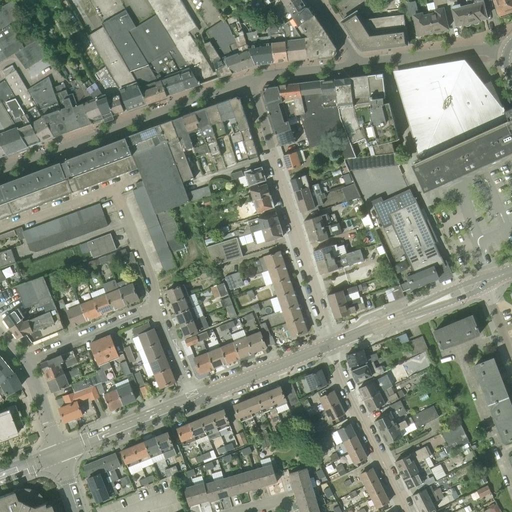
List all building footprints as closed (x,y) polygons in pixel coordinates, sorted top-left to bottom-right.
[(0,61),(15,53),(38,39),(34,33),(22,41),(12,25),(24,18),(13,0),(0,7),(0,61)] [(220,77),(217,71),(216,72),(214,72),(196,44),(188,32),(197,27),(180,0),(147,0),(157,15),(181,55),(190,69),(199,84),(201,84),(219,77),(220,77)] [(267,10),(261,0),(257,0),(250,4),(257,16),(267,10)] [(282,9),(286,7),(295,0),(281,0),(284,4),(280,6),(280,5),(271,12),(272,15),(282,9)] [(295,0),(286,7),(282,9),(273,15),(280,26),(285,23),(281,17),(289,12),(293,18),(307,9),(305,6),(306,4),(305,1),(302,1),(301,0),(295,0)] [(447,6),(445,0),(433,0),(436,10),(428,11),(433,32),(435,31),(437,32),(438,32),(439,30),(447,28),(443,10),(448,9),(447,6)] [(459,7),(457,0),(445,0),(447,6),(451,5),(456,25),(463,23),(463,25),(465,24),(465,25),(467,26),(470,26),(471,24),(472,24),(468,5),(459,7)] [(468,5),(472,24),(474,23),(475,24),(478,24),(479,22),(479,21),(481,20),(480,19),(487,17),(482,0),(477,0),(477,1),(475,1),(475,3),(468,5)] [(511,0),(493,0),(500,18),(508,15),(507,11),(511,9),(511,0)] [(428,11),(418,13),(415,1),(406,3),(409,14),(413,13),(419,35),(427,33),(428,34),(430,34),(431,32),(433,32),(428,11)] [(297,27),(314,15),(309,8),(307,9),(293,18),(291,19),(297,27)] [(129,31),(136,27),(127,9),(126,10),(102,23),(104,27),(143,94),(146,104),(168,96),(162,79),(159,80),(156,76),(129,31)] [(341,22),(358,48),(363,50),(396,46),(399,46),(407,45),(404,14),(362,20),(357,12),(341,22)] [(157,15),(136,27),(129,31),(156,76),(163,72),(165,77),(169,76),(176,93),(186,89),(199,84),(190,69),(180,72),(172,75),(165,64),(181,55),(157,15)] [(297,27),(300,31),(303,38),(306,38),(308,58),(333,55),(335,48),(314,15),(297,27)] [(232,35),(228,25),(224,19),(223,20),(210,28),(206,31),(224,59),(233,73),(244,69),(240,61),(242,60),(243,59),(235,37),(232,35)] [(246,40),(244,33),(239,19),(228,25),(232,35),(235,37),(243,59),(242,60),(240,61),(244,69),(256,65),(246,40)] [(291,19),(285,23),(280,26),(286,33),(289,60),(289,59),(293,59),(293,60),(308,58),(306,38),(303,38),(300,31),(297,27),(291,19)] [(257,31),(257,33),(265,31),(260,22),(255,24),(257,31)] [(286,33),(280,26),(270,28),(272,42),(274,62),(289,60),(286,33)] [(143,94),(104,27),(88,36),(95,48),(106,66),(120,90),(128,110),(146,104),(143,94)] [(196,44),(199,42),(194,34),(199,30),(197,27),(188,32),(196,44)] [(262,64),(258,38),(257,33),(257,31),(244,33),(246,40),(256,65),(262,64)] [(274,62),(272,42),(269,43),(268,36),(258,38),(262,64),(274,62)] [(38,39),(15,53),(26,69),(48,55),(38,39)] [(213,61),(217,71),(220,77),(233,73),(224,59),(222,60),(210,42),(204,43),(208,54),(209,54),(211,61),(213,61)] [(76,61),(71,64),(74,69),(79,65),(76,61)] [(55,136),(26,89),(15,70),(14,70),(11,64),(2,70),(4,73),(4,80),(41,141),(55,136)] [(446,178),(450,176),(461,171),(511,148),(511,106),(505,110),(491,79),(490,79),(490,80),(475,86),(465,64),(410,71),(411,80),(399,83),(418,145),(421,144),(425,158),(414,162),(425,187),(442,180),(446,178)] [(113,115),(128,110),(120,90),(106,66),(100,70),(91,75),(94,81),(102,95),(105,94),(113,115)] [(163,72),(156,76),(159,80),(162,79),(168,96),(176,93),(169,76),(165,77),(163,72)] [(372,155),(395,152),(392,141),(399,139),(395,125),(393,116),(389,102),(384,103),(383,97),(385,97),(383,74),(368,75),(371,102),(353,105),(354,115),(372,155)] [(351,78),(353,105),(371,102),(368,75),(351,77),(351,78)] [(69,132),(52,88),(48,77),(26,89),(55,136),(69,132)] [(356,158),(372,155),(354,115),(353,105),(351,78),(335,79),(338,114),(356,158)] [(74,87),(73,87),(80,104),(83,103),(91,123),(104,119),(95,98),(93,99),(92,98),(84,84),(80,79),(77,80),(72,81),(73,84),(74,87)] [(335,79),(321,81),(325,112),(327,119),(303,128),(310,146),(335,138),(344,159),(356,158),(338,114),(335,79)] [(41,141),(4,80),(0,82),(0,100),(2,104),(5,102),(15,118),(20,116),(24,123),(27,122),(28,125),(21,128),(19,124),(15,125),(28,146),(41,141)] [(95,98),(104,119),(113,115),(105,94),(102,95),(94,81),(92,82),(89,80),(84,84),(92,98),(93,99),(95,98)] [(299,114),(303,128),(327,119),(325,112),(321,81),(299,83),(304,113),(299,114)] [(81,127),(66,89),(64,83),(52,88),(69,132),(81,127)] [(278,86),(287,116),(295,116),(295,115),(299,114),(304,113),(299,83),(278,86)] [(291,129),(287,116),(278,86),(266,87),(263,91),(276,133),(291,129)] [(91,123),(83,103),(80,104),(73,87),(66,89),(81,127),(91,123)] [(239,131),(240,134),(243,142),(249,160),(258,157),(247,123),(248,123),(243,108),(240,99),(237,97),(230,99),(240,131),(239,131)] [(240,131),(230,99),(217,104),(228,135),(239,131),(240,131)] [(28,146),(15,125),(2,104),(0,100),(0,142),(7,154),(28,146)] [(205,108),(216,139),(223,136),(228,135),(217,104),(205,108)] [(216,139),(205,108),(195,111),(208,147),(210,153),(213,152),(215,159),(222,156),(222,155),(221,155),(218,144),(216,139)] [(208,147),(195,111),(182,116),(189,133),(188,133),(195,150),(197,158),(210,153),(208,147)] [(171,120),(185,154),(195,150),(188,133),(189,133),(182,116),(171,120)] [(185,154),(171,120),(160,124),(182,183),(191,179),(192,180),(194,179),(185,154)] [(169,246),(171,252),(171,253),(186,248),(170,209),(190,202),(187,193),(182,183),(160,124),(126,137),(138,168),(143,181),(145,186),(147,191),(149,197),(151,202),(153,208),(156,213),(158,219),(160,224),(162,230),(164,235),(166,241),(169,246)] [(293,128),(291,129),(276,133),(280,145),(297,140),(293,128)] [(243,142),(240,134),(230,137),(233,145),(243,142)] [(0,185),(0,219),(138,168),(126,137),(125,137),(125,138),(67,160),(67,161),(61,163),(61,162),(0,185)] [(296,151),(283,155),(287,169),(300,165),(296,151)] [(372,155),(356,158),(344,159),(349,171),(400,165),(395,152),(372,155)] [(253,169),(245,172),(249,185),(266,180),(262,168),(253,170),(253,169)] [(242,171),(230,175),(232,180),(244,176),(242,171)] [(294,191),(308,186),(309,186),(307,181),(312,179),(310,173),(290,179),(294,191)] [(137,189),(145,186),(143,181),(135,183),(137,189)] [(343,187),(348,201),(361,196),(357,182),(343,187)] [(308,186),(294,191),(297,201),(319,194),(322,194),(319,184),(308,187),(308,186)] [(254,200),(271,195),(268,188),(268,189),(266,185),(259,187),(259,185),(250,188),(254,200)] [(145,186),(137,189),(133,191),(135,196),(147,191),(145,186)] [(187,193),(190,202),(191,204),(212,197),(208,187),(187,193)] [(433,239),(415,197),(413,197),(410,190),(383,202),(381,198),(372,202),(393,249),(402,245),(415,274),(408,277),(410,281),(413,288),(438,277),(435,271),(438,269),(437,267),(444,264),(446,267),(446,266),(442,256),(440,257),(434,243),(435,243),(433,239)] [(147,191),(135,196),(137,202),(149,197),(147,191)] [(319,194),(297,201),(301,212),(323,205),(319,194)] [(271,195),(254,200),(238,205),(239,210),(250,206),(252,215),(265,211),(265,210),(274,207),(272,201),(273,200),(272,197),(271,197),(271,195)] [(149,197),(137,202),(139,207),(151,202),(149,197)] [(151,202),(139,207),(141,213),(153,208),(151,202)] [(99,218),(104,216),(100,203),(94,205),(99,218)] [(88,207),(93,220),(98,218),(99,218),(94,205),(88,207)] [(82,209),(87,222),(91,221),(93,220),(88,207),(82,209)] [(201,207),(194,209),(196,217),(203,215),(201,207)] [(153,208),(141,213),(143,218),(156,213),(153,208)] [(76,212),(81,224),(85,223),(87,222),(82,209),(76,212)] [(70,214),(75,226),(78,225),(81,224),(76,212),(70,214)] [(240,230),(234,231),(236,237),(238,237),(251,233),(279,223),(276,212),(248,221),(249,225),(239,227),(240,230)] [(156,213),(143,218),(146,224),(158,219),(156,213)] [(307,232),(330,225),(326,213),(304,220),(307,232)] [(64,216),(69,229),(72,228),(75,226),(70,214),(64,216)] [(370,215),(363,216),(366,227),(373,225),(370,215)] [(59,218),(63,231),(65,230),(69,229),(64,216),(59,218)] [(98,218),(102,228),(108,226),(104,216),(99,218),(98,218)] [(53,220),(57,233),(59,232),(63,231),(59,218),(53,220)] [(93,220),(91,221),(95,231),(102,228),(98,218),(93,220)] [(158,219),(146,224),(148,229),(160,224),(158,219)] [(47,222),(51,235),(52,235),(57,233),(53,220),(47,222)] [(91,221),(87,222),(85,223),(89,233),(95,231),(91,221)] [(41,225),(45,237),(46,237),(51,235),(47,222),(41,225)] [(81,224),(78,225),(82,235),(89,233),(85,223),(81,224)] [(279,223),(251,233),(255,245),(283,236),(281,230),(282,228),(281,226),(280,225),(279,223)] [(160,224),(148,229),(150,235),(162,230),(160,224)] [(35,227),(40,239),(45,237),(41,225),(35,227)] [(75,226),(72,228),(76,238),(82,235),(78,225),(75,226)] [(330,225),(307,232),(311,243),(334,236),(330,225)] [(216,229),(218,235),(229,232),(227,226),(216,229)] [(25,237),(23,231),(22,227),(16,230),(19,240),(25,237)] [(29,229),(34,242),(39,239),(40,239),(35,227),(29,229)] [(69,229),(65,230),(69,240),(76,238),(72,228),(69,229)] [(23,231),(25,237),(28,244),(34,242),(29,229),(23,231)] [(0,235),(0,240),(16,234),(14,230),(0,235)] [(65,230),(63,231),(59,232),(63,243),(69,240),(65,230)] [(162,230),(150,235),(152,240),(164,235),(162,230)] [(57,233),(52,235),(56,245),(63,243),(59,232),(57,233)] [(222,235),(224,241),(235,238),(233,232),(222,235)] [(94,257),(116,248),(111,233),(88,241),(94,257)] [(51,235),(46,237),(50,247),(56,245),(52,235),(51,235)] [(164,235),(152,240),(154,246),(166,241),(164,235)] [(45,237),(40,239),(39,239),(43,250),(50,247),(46,237),(45,237)] [(204,241),(206,247),(217,243),(216,237),(204,241)] [(213,266),(244,256),(238,237),(236,237),(235,238),(219,243),(207,247),(213,266)] [(39,239),(34,242),(28,244),(30,250),(37,252),(43,250),(39,239)] [(88,241),(79,245),(82,254),(92,250),(88,241)] [(166,241),(154,246),(156,251),(169,246),(166,241)] [(317,263),(340,256),(336,244),(314,251),(317,263)] [(169,246),(156,251),(158,257),(171,252),(169,246)] [(0,266),(16,261),(12,249),(0,252),(0,266)] [(106,256),(108,261),(126,254),(130,265),(136,262),(132,252),(127,254),(126,249),(106,256)] [(340,256),(317,263),(321,274),(365,260),(361,249),(340,256)] [(171,252),(158,257),(161,262),(173,258),(171,253),(171,252)] [(264,272),(270,270),(285,265),(280,252),(260,259),(260,260),(264,271),(264,272)] [(173,258),(161,262),(163,268),(175,263),(173,258)] [(175,263),(163,268),(165,273),(177,269),(175,263)] [(82,271),(80,265),(73,268),(75,273),(82,271)] [(289,278),(285,265),(270,270),(274,284),(289,278)] [(232,274),(237,288),(244,285),(240,272),(232,274)] [(237,288),(232,274),(225,277),(231,290),(237,288)] [(47,313),(57,309),(44,276),(17,286),(26,308),(39,303),(41,306),(44,305),(47,313)] [(117,283),(125,304),(139,299),(130,278),(117,283)] [(289,278),(274,284),(279,297),(294,292),(289,278)] [(125,304),(117,283),(116,281),(103,286),(107,294),(113,310),(125,304)] [(403,292),(413,288),(410,281),(400,285),(402,288),(403,292)] [(228,293),(224,283),(211,288),(215,298),(228,293)] [(172,302),(188,296),(184,284),(168,290),(172,302)] [(331,307),(347,302),(345,296),(351,294),(358,291),(357,286),(349,288),(328,295),(331,307)] [(402,288),(392,292),(396,301),(405,297),(402,288)] [(256,296),(253,290),(247,292),(250,299),(256,296)] [(294,292),(279,297),(283,310),(298,305),(294,292)] [(177,313),(193,307),(200,304),(195,293),(188,296),(172,302),(177,313)] [(113,310),(107,294),(93,300),(99,315),(113,310)] [(233,304),(230,297),(221,301),(224,308),(233,304)] [(99,315),(93,300),(80,305),(86,320),(99,315)] [(347,302),(331,307),(335,319),(351,314),(350,313),(357,311),(365,308),(363,303),(348,307),(347,302)] [(258,303),(252,306),(255,313),(261,311),(258,303)] [(86,320),(80,305),(67,310),(73,326),(86,320)] [(298,305),(283,310),(288,324),(303,319),(298,305)] [(193,307),(177,313),(181,325),(197,318),(193,307)] [(11,327),(22,319),(25,317),(18,308),(4,318),(11,327)] [(57,309),(47,313),(24,322),(22,319),(11,327),(19,339),(27,334),(32,342),(65,329),(57,309)] [(253,313),(245,316),(247,322),(255,318),(253,313)] [(473,315),(434,331),(442,350),(480,334),(473,315)] [(181,325),(186,336),(208,328),(203,316),(197,318),(181,325)] [(303,319),(288,324),(292,337),(300,334),(301,336),(306,334),(305,332),(307,332),(303,319)] [(226,324),(229,329),(236,326),(234,321),(226,324)] [(264,333),(270,330),(267,322),(261,325),(264,333)] [(229,329),(226,324),(220,326),(222,332),(229,329)] [(145,348),(160,342),(154,329),(152,330),(151,328),(146,330),(144,325),(133,330),(136,336),(139,335),(145,348)] [(245,329),(233,333),(235,337),(247,333),(245,329)] [(270,330),(264,333),(269,346),(275,344),(270,330)] [(201,334),(204,340),(209,338),(207,331),(201,334)] [(247,337),(253,352),(266,347),(260,332),(247,337)] [(204,340),(201,334),(185,340),(188,346),(204,340)] [(100,339),(109,360),(119,356),(110,335),(100,339)] [(416,339),(422,351),(422,353),(429,350),(423,336),(416,339)] [(234,342),(240,357),(253,352),(247,337),(234,342)] [(97,371),(98,374),(102,383),(109,380),(105,371),(112,368),(109,360),(100,339),(91,343),(99,364),(100,364),(102,369),(97,371)] [(422,351),(416,339),(410,342),(415,354),(422,351)] [(150,361),(165,355),(160,342),(145,348),(150,361)] [(221,348),(227,363),(240,357),(234,342),(221,348)] [(221,348),(208,353),(214,368),(227,363),(221,348)] [(368,364),(373,361),(378,359),(376,353),(365,356),(363,349),(347,355),(350,366),(367,361),(368,364)] [(45,371),(53,368),(52,366),(76,357),(73,350),(42,363),(45,371)] [(214,368),(208,353),(195,358),(198,366),(196,367),(198,372),(200,371),(201,373),(214,368)] [(170,368),(165,355),(150,361),(155,374),(170,368)] [(0,356),(0,381),(13,372),(12,371),(12,372),(1,357),(0,356)] [(48,380),(64,373),(62,369),(78,363),(76,357),(52,366),(53,368),(45,371),(48,380)] [(490,404),(508,397),(493,358),(475,366),(490,404)] [(373,361),(368,364),(352,370),(357,382),(372,375),(373,378),(385,372),(382,365),(376,368),(373,361)] [(126,375),(132,372),(128,362),(122,364),(126,375)] [(78,367),(64,373),(48,380),(53,392),(69,386),(66,379),(80,374),(78,367)] [(170,368),(155,374),(161,387),(168,385),(168,386),(174,384),(173,382),(175,381),(170,368)] [(314,373),(307,376),(312,389),(327,383),(321,370),(319,371),(318,369),(313,371),(314,373)] [(13,372),(0,381),(0,396),(3,395),(4,396),(21,387),(13,372)] [(117,390),(123,404),(136,399),(131,386),(137,384),(132,372),(126,375),(130,384),(117,390)] [(138,381),(143,379),(140,372),(135,374),(138,381)] [(95,386),(102,383),(98,374),(73,384),(76,392),(87,388),(95,386)] [(365,400),(385,389),(406,379),(404,374),(391,381),(390,379),(376,386),(374,381),(359,388),(365,400)] [(143,379),(138,381),(145,399),(151,396),(147,386),(146,386),(143,379)] [(292,382),(284,385),(292,405),(299,401),(292,382)] [(102,383),(95,386),(99,395),(105,392),(102,383)] [(87,388),(90,397),(91,400),(99,397),(95,386),(87,388)] [(269,391),(276,407),(288,402),(281,386),(269,391)] [(87,388),(76,392),(63,397),(67,406),(77,402),(90,397),(87,388)] [(385,389),(365,400),(365,401),(365,402),(366,405),(367,405),(370,411),(391,400),(392,402),(406,395),(403,389),(389,396),(385,389)] [(123,404),(117,390),(105,395),(111,410),(123,404)] [(258,396),(265,412),(276,407),(269,391),(258,396)] [(326,409),(339,402),(334,391),(320,398),(326,409)] [(247,400),(253,416),(265,412),(258,396),(247,400)] [(511,406),(508,397),(490,404),(504,442),(511,439),(511,406)] [(307,399),(301,402),(305,410),(311,407),(307,399)] [(402,399),(392,404),(395,410),(397,409),(401,416),(410,411),(405,402),(403,402),(402,399)] [(253,416),(247,400),(235,405),(242,421),(253,416)] [(77,402),(67,406),(60,409),(65,422),(83,415),(77,402)] [(339,402),(326,409),(331,420),(345,414),(339,402)] [(0,440),(17,434),(16,430),(23,427),(19,416),(21,415),(19,410),(17,411),(15,405),(7,408),(8,411),(0,414),(0,440)] [(434,420),(428,408),(423,411),(417,414),(423,425),(428,422),(434,420)] [(213,414),(219,430),(231,425),(224,409),(213,414)] [(381,432),(396,424),(390,413),(375,421),(381,432)] [(219,430),(213,414),(201,418),(208,435),(210,440),(221,435),(219,430)] [(412,416),(396,424),(381,432),(387,444),(403,436),(400,430),(415,422),(412,416)] [(190,423),(196,439),(208,435),(201,418),(190,423)] [(289,420),(283,423),(285,429),(292,426),(289,420)] [(317,432),(322,430),(319,422),(314,424),(317,432)] [(196,439),(190,423),(178,428),(185,444),(196,439)] [(285,429),(283,423),(276,426),(278,432),(285,429)] [(447,446),(451,445),(467,436),(461,423),(441,433),(447,446)] [(344,441),(356,436),(350,424),(339,430),(341,435),(335,438),(338,444),(344,441)] [(260,432),(262,438),(269,435),(267,429),(260,432)] [(324,443),(330,440),(328,436),(331,434),(327,429),(319,433),(324,443)] [(157,437),(163,453),(175,448),(168,432),(157,437)] [(241,446),(248,443),(243,432),(236,434),(241,446)] [(262,438),(260,432),(247,437),(250,443),(262,438)] [(319,444),(315,436),(308,439),(312,447),(319,444)] [(356,436),(344,441),(350,452),(361,446),(356,436)] [(470,442),(467,436),(451,445),(453,450),(470,442)] [(145,441),(152,457),(163,453),(157,437),(145,441)] [(134,446),(140,462),(152,457),(145,441),(134,446)] [(140,462),(134,446),(122,451),(129,467),(140,462)] [(313,449),(315,454),(322,451),(320,446),(313,449)] [(361,446),(350,452),(355,464),(367,458),(361,446)] [(414,463),(424,458),(430,455),(425,446),(395,461),(400,470),(414,463)] [(202,455),(204,460),(212,457),(210,452),(202,455)] [(84,466),(89,478),(99,474),(97,471),(106,468),(108,467),(113,465),(114,468),(121,465),(116,453),(84,466)] [(404,479),(429,467),(424,458),(414,463),(400,470),(404,479)] [(262,467),(267,485),(277,482),(272,464),(262,467)] [(339,472),(345,469),(343,464),(337,467),(339,472)] [(169,468),(172,475),(179,472),(176,465),(169,468)] [(252,470),(258,487),(267,485),(262,467),(252,470)] [(429,467),(404,479),(409,488),(417,485),(419,489),(435,481),(433,477),(423,481),(421,476),(422,476),(424,476),(431,472),(429,467)] [(99,474),(89,478),(88,479),(93,490),(109,484),(106,477),(109,476),(106,468),(97,471),(99,474)] [(292,483),(310,478),(307,468),(289,473),(292,483)] [(360,474),(366,485),(378,479),(372,468),(360,474)] [(243,473),(248,490),(258,487),(252,470),(243,473)] [(233,476),(238,493),(248,490),(243,473),(233,476)] [(26,484),(32,482),(28,474),(22,477),(26,484)] [(147,477),(149,483),(156,480),(154,474),(147,477)] [(224,478),(229,496),(238,493),(233,476),(224,478)] [(149,483),(147,477),(139,480),(142,486),(149,483)] [(214,481),(219,499),(229,496),(224,478),(214,481)] [(310,478),(292,483),(295,493),(313,487),(310,478)] [(378,479),(366,485),(372,496),(384,490),(378,479)] [(204,484),(209,500),(209,502),(219,499),(214,481),(204,484)] [(113,482),(109,484),(93,490),(97,502),(118,493),(113,482)] [(194,485),(199,503),(209,500),(204,484),(204,482),(194,485)] [(417,505),(442,493),(448,490),(446,487),(440,490),(436,482),(412,495),(417,505)] [(199,503),(194,485),(184,488),(189,506),(199,503)] [(481,498),(492,492),(488,485),(477,490),(481,498)] [(313,487),(295,493),(298,502),(315,497),(313,487)] [(28,511),(47,505),(46,502),(45,502),(44,501),(43,499),(42,498),(41,496),(40,495),(38,493),(37,492),(35,491),(33,490),(31,489),(28,489),(26,488),(25,488),(21,489),(18,489),(17,490),(18,492),(14,493),(13,491),(0,496),(0,511),(28,511)] [(358,495),(355,490),(349,493),(351,498),(358,495)] [(384,490),(372,496),(378,508),(389,502),(384,490)] [(444,497),(442,493),(417,505),(420,511),(427,511),(435,508),(432,502),(444,497)] [(315,497),(298,502),(301,511),(318,506),(315,497)]
